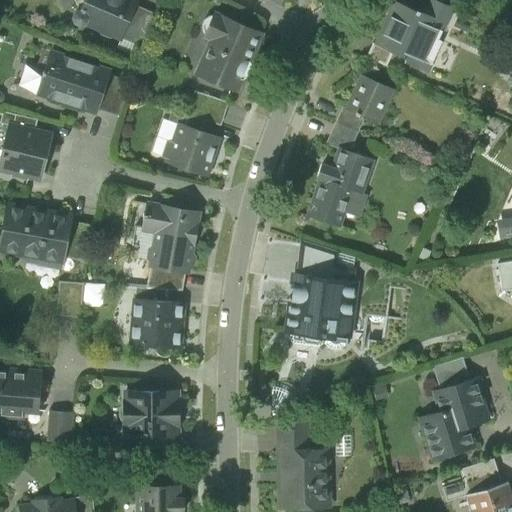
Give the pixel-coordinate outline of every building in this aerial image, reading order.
[(86,23),(121,38),(136,5),(137,2),(133,0),(85,0),(81,10),(76,12),(74,18),(76,23),(81,25),(86,23)] [(406,58),(407,59),(421,31),(435,38),(439,39),(453,9),(433,0),(430,0),(424,14),(417,10),(416,12),(392,1),(388,11),(391,12),(375,44),(393,52),(406,58)] [(121,38),(143,48),(158,15),(136,5),(121,38)] [(198,73),(237,90),(242,78),(238,76),(245,61),(248,63),(261,35),(222,18),(215,15),(210,16),(205,18),(203,22),(202,27),(202,31),(205,36),(208,37),(213,39),(198,73)] [(428,73),(432,64),(425,60),(435,38),(421,31),(407,59),(406,58),(404,61),(428,73)] [(439,39),(435,38),(425,60),(432,64),(442,41),(439,39)] [(366,57),(387,67),(393,52),(375,44),(373,43),(366,57)] [(65,102),(95,112),(97,109),(108,74),(109,70),(52,52),(46,72),(44,71),(43,73),(45,74),(38,94),(46,96),(49,101),(60,105),(65,102)] [(97,109),(120,116),(127,93),(131,81),(108,74),(97,109)] [(364,118),(377,123),(393,89),(362,75),(347,109),(364,118)] [(194,91),(187,114),(172,109),(168,120),(180,124),(202,132),(206,120),(219,125),(227,102),(194,91)] [(343,107),(336,122),(358,132),(364,118),(347,109),(343,107)] [(9,125),(35,131),(38,120),(3,111),(0,123),(9,125)] [(349,151),(358,132),(336,122),(327,143),(340,149),(341,148),(349,151)] [(167,162),(207,175),(219,138),(202,132),(180,124),(173,143),(169,142),(164,157),(168,158),(167,162)] [(13,175),(27,179),(28,175),(41,178),(51,135),(35,131),(9,125),(0,161),(0,168),(14,172),(13,175)] [(340,149),(333,169),(329,180),(322,178),(321,178),(308,215),(339,226),(350,193),(356,196),(358,192),(360,193),(372,159),(349,151),(341,148),(340,149)] [(317,177),(321,178),(322,178),(329,180),(333,169),(322,165),(317,177)] [(186,272),(188,272),(189,267),(192,265),(193,258),(191,254),(193,243),(190,238),(192,228),(196,225),(199,213),(182,210),(180,207),(178,209),(168,207),(166,205),(164,206),(148,204),(146,214),(144,214),(143,218),(145,218),(143,229),(157,231),(154,247),(150,249),(149,257),(151,261),(151,265),(186,272)] [(42,257),(63,261),(64,257),(70,221),(71,217),(8,206),(2,237),(0,236),(0,256),(2,257),(7,254),(8,251),(21,253),(24,258),(37,260),(42,257)] [(511,234),(511,218),(496,221),(499,237),(511,234)] [(64,257),(87,261),(91,243),(94,225),(70,221),(64,257)] [(299,275),(352,282),(354,269),(336,264),(337,251),(303,240),(299,275)] [(502,291),(511,289),(511,261),(497,264),(502,291)] [(151,265),(146,288),(136,287),(135,299),(167,301),(168,289),(183,290),(186,272),(151,265)] [(332,348),(336,349),(340,348),(344,346),(346,346),(355,283),(352,282),(299,275),(295,275),(293,286),(297,286),(296,300),(292,300),(288,331),(291,331),(290,339),(293,343),(319,346),(323,344),(323,343),(325,344),(328,347),(332,348)] [(57,315),(81,317),(84,283),(60,281),(57,315)] [(140,351),(148,352),(152,346),(153,344),(180,346),(183,303),(167,301),(135,299),(132,343),(137,343),(137,345),(140,351)] [(433,366),(440,389),(469,380),(462,357),(433,366)] [(1,414),(23,416),(23,409),(37,410),(40,373),(0,369),(0,407),(2,407),(1,414)] [(434,391),(441,411),(445,425),(425,431),(433,459),(474,446),(468,426),(488,420),(475,378),(469,380),(440,389),(434,391)] [(270,417),(271,417),(297,409),(297,407),(292,398),(282,391),(273,389),(271,389),(271,395),(266,395),(265,405),(271,405),(270,417)] [(176,434),(178,434),(177,391),(125,392),(126,434),(140,434),(176,434)] [(47,440),(71,442),(73,412),(49,410),(47,440)] [(420,418),(425,431),(445,425),(441,411),(420,418)] [(284,427),(285,451),(309,450),(308,418),(307,418),(280,426),(280,428),(284,427)] [(140,447),(176,450),(176,434),(140,434),(140,447)] [(281,484),(282,507),(320,506),(320,493),(327,492),(326,450),(309,450),(285,451),(281,451),(281,472),(285,472),(285,484),(281,484)] [(442,487),(447,502),(466,496),(466,494),(502,483),(494,459),(460,469),(463,481),(442,487)] [(147,470),(148,486),(176,486),(175,470),(147,470)] [(511,511),(511,496),(507,482),(502,483),(466,494),(466,496),(471,511),(511,511)] [(138,487),(138,511),(182,511),(183,499),(179,499),(178,486),(176,486),(148,486),(138,487)] [(74,511),(73,501),(72,501),(63,502),(62,499),(58,495),(35,497),(31,502),(32,505),(21,506),(21,511),(74,511)] [(73,501),(74,511),(94,511),(92,495),(72,498),(72,501),(73,501)]
